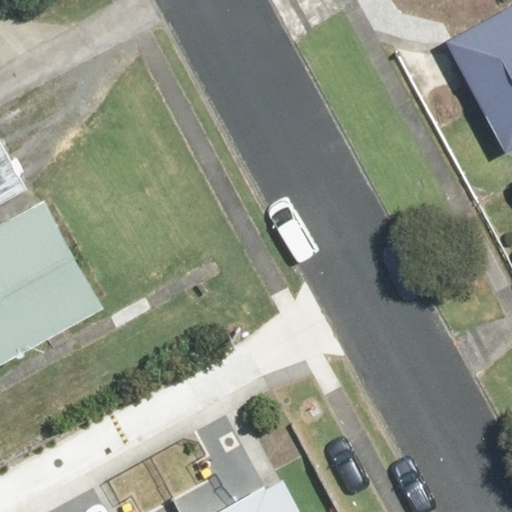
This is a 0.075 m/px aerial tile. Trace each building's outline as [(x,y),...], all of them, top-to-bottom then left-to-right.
[(511,4),(407,63),(441,128),(481,107),(504,152),(511,148),(511,4)] [(0,129),(0,200),(29,185),(0,129)] [(39,195),(0,216),(0,356),(99,302),(39,195)] [(54,431),(0,462),(0,484),(15,511),(20,511),(81,478),(54,431)] [(320,511),(307,489),(282,503),(260,466),(179,511),(320,511)]
